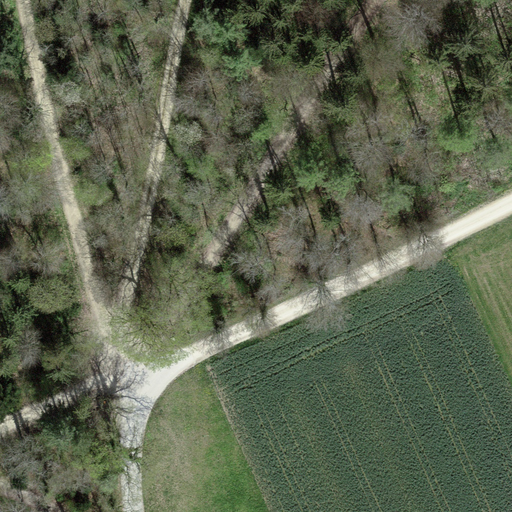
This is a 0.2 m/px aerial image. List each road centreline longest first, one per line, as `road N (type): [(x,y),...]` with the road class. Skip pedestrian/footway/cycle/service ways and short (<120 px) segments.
road 1 (track): [(369,0),(132,380)]
road 2 (track): [(132,380),(201,353),(511,194)]
road 3 (track): [(132,380),(77,236),(24,0)]
road 4 (track): [(132,380),(124,309),(184,0)]
road 5 (track): [(0,429),(116,375),(132,380)]
road 6 (track): [(132,511),(124,442),(132,380)]
